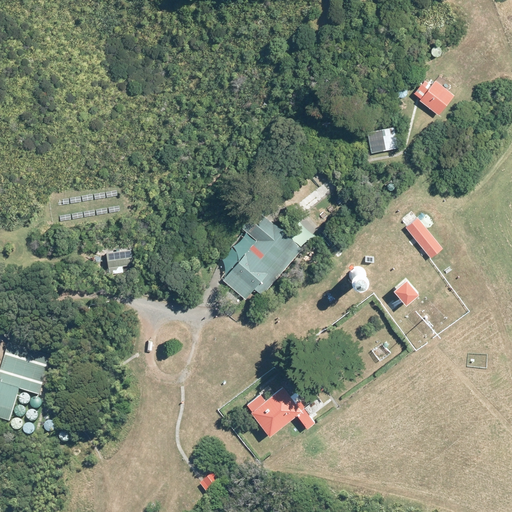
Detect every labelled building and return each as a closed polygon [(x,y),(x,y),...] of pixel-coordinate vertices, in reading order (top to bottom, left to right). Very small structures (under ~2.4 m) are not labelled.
[(432,54),(433,55),(434,56),(436,56),(438,56),(439,56),(440,55),(441,53),(442,51),(441,50),(441,48),(439,47),(438,46),(436,46),(434,47),(433,48),(432,49),(431,51),(431,52),(432,54)] [(420,101),(438,115),(453,96),(435,82),(420,101)] [(397,94),(398,96),(400,97),(401,97),(403,97),(405,96),(406,95),(407,93),(407,92),(407,90),(406,88),(405,87),(403,86),(402,86),(400,87),(398,88),(397,89),(396,91),(397,93),(397,94)] [(402,146),(397,126),(367,133),(369,144),(371,153),(386,150),(402,146)] [(387,189),(388,190),(389,191),(391,191),(392,191),(393,190),(394,189),(395,188),(395,187),(395,185),(395,184),(394,183),(392,183),(391,182),(389,183),(388,184),(387,185),(387,186),(387,187),(387,189)] [(253,227),(258,232),(271,217),(266,212),(253,227)] [(230,264),(231,274),(245,258),(264,237),(271,229),(278,222),(271,217),(258,232),(253,227),(250,229),(229,253),(229,256),(230,264)] [(442,249),(418,218),(406,228),(430,259),(442,249)] [(264,237),(245,258),(267,277),(260,286),(268,293),(307,249),(278,222),(271,229),(264,237)] [(139,245),(114,247),(116,270),(129,269),(128,262),(140,261),(139,245)] [(267,277),(245,258),(231,274),(229,277),(237,284),(251,296),(260,286),(267,277)] [(354,276),(356,279),(359,280),(363,281),(366,280),(369,278),(371,276),(372,273),(372,269),(371,266),(369,264),(366,262),(363,261),(360,262),(357,263),(355,265),(353,267),(353,270),(353,273),(354,276)] [(420,295),(408,280),(394,291),(406,306),(420,295)] [(9,340),(0,368),(0,417),(10,421),(20,389),(39,394),(52,353),(9,340)] [(279,383),(248,405),(269,435),(295,416),(305,430),(314,424),(300,404),(297,406),(279,383)] [(20,400),(21,402),(23,403),(24,403),(26,403),(28,402),(29,401),(30,400),(30,398),(30,396),(29,395),(28,393),(26,392),(24,392),(23,393),(21,394),(20,395),(19,397),(19,399),(20,400)] [(31,405),(33,406),(34,407),(36,408),(37,408),(39,407),(40,406),(41,404),(42,403),(41,401),(41,399),(39,398),(38,397),(36,397),(34,397),(32,398),(31,400),(31,402),(31,403),(31,405)] [(15,413),(16,414),(18,415),(19,416),(21,416),(23,415),(24,414),(25,412),(25,410),(25,409),(24,407),(23,406),(21,405),(20,405),(18,405),(16,406),(15,408),(14,410),(14,411),(15,413)] [(28,417),(29,419),(30,420),(32,420),(34,420),(35,419),(37,418),(38,416),(38,415),(38,413),(37,411),(36,410),(34,409),(32,409),(30,409),(29,410),(28,412),(27,414),(27,416),(28,417)] [(12,426),(13,427),(14,428),(16,428),(18,428),(19,428),(21,426),(22,425),(22,423),(22,421),(21,420),(20,419),(18,418),(16,418),(14,418),(13,419),(12,420),(11,422),(11,424),(12,426)] [(45,428),(46,429),(48,430),(49,431),(51,430),(53,430),(54,429),(55,427),(55,425),(55,424),(54,422),(53,421),(51,420),(49,420),(48,420),(46,421),(45,423),(44,424),(44,426),(45,428)] [(24,431),(25,432),(27,433),(29,433),(30,433),(32,432),(33,431),(34,430),(34,428),(34,426),(33,425),(32,424),(31,423),(29,423),(27,423),(25,424),(24,425),(24,427),(24,429),(24,431)] [(60,438),(61,440),(62,441),(64,441),(66,441),(67,440),(69,439),(69,438),(70,436),(69,434),(69,433),(67,431),(66,431),(64,430),(62,431),(61,432),(59,433),(59,435),(59,437),(60,438)] [(214,472),(200,482),(205,490),(220,479),(214,472)]
